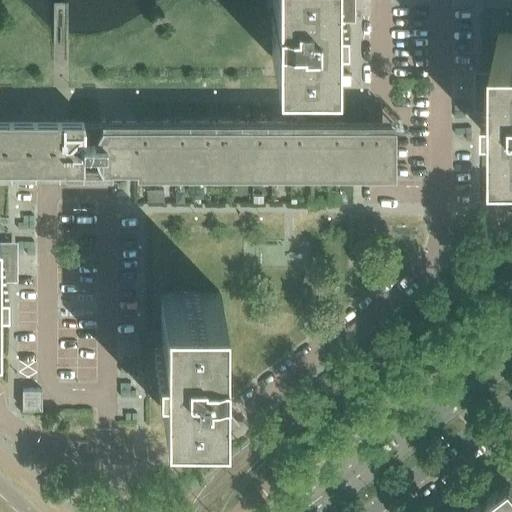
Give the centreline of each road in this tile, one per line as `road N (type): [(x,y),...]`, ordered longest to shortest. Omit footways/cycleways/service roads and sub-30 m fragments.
road 1 (residential): [(0,420),(65,451),(108,456),(215,433),(413,284),(438,241),(441,209)]
road 2 (tertiary): [(511,352),(304,511)]
road 3 (tertiary): [(368,511),(511,402)]
